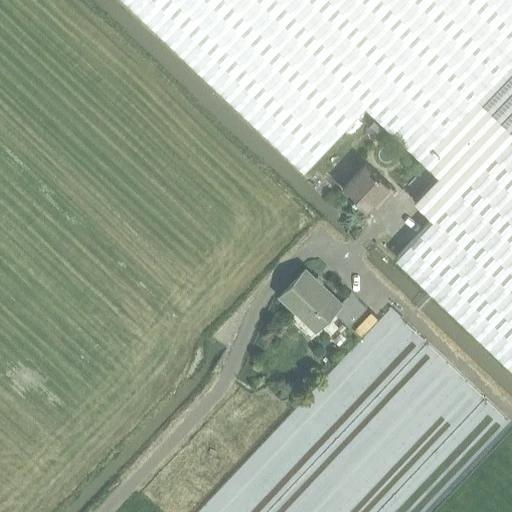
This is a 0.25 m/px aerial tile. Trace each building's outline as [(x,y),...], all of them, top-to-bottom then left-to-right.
[(125,0),(185,56),(305,169),(365,107),(386,126),(505,0),(125,0)] [(511,125),(511,137),(435,218),(397,259),(511,368),(511,0),(505,0),(386,126),(421,158),(480,96),(511,125)] [(439,175),(416,200),(435,218),(511,137),(511,125),(480,96),(421,158),(439,175)] [(365,161),(341,187),(365,209),(372,202),(376,206),(393,188),(365,161)] [(305,269),(280,295),(315,329),(333,310),(348,325),(365,306),(350,292),(339,302),(305,269)]
